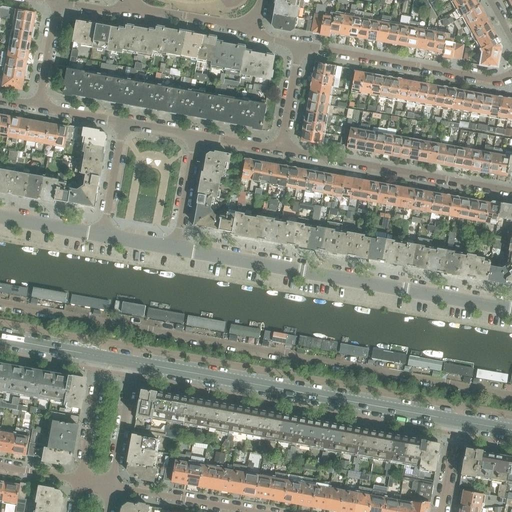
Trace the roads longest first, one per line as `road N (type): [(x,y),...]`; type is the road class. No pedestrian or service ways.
road 1 (residential): [(177,246),(511,307)]
road 2 (tertiary): [(457,420),(132,361)]
road 3 (residential): [(511,192),(280,149)]
road 4 (residential): [(299,45),(479,78),(511,72)]
road 5 (residential): [(251,511),(110,488)]
road 6 (residential): [(102,356),(79,483)]
road 7 (residential): [(110,488),(132,361)]
road 8 (residential): [(126,11),(252,29)]
